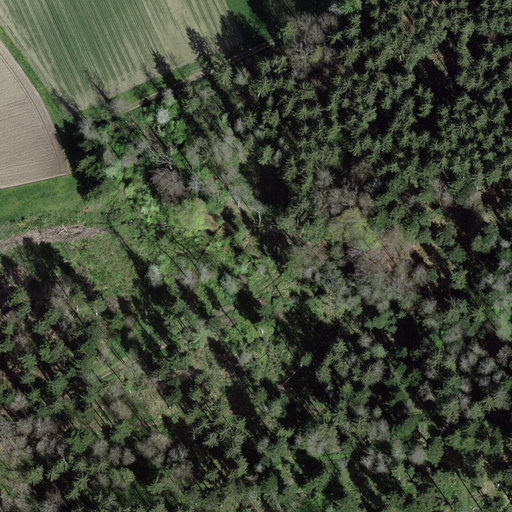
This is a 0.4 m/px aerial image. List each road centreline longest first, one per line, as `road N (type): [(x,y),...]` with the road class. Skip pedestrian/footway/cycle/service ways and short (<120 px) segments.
road 1 (track): [(0,434),(258,283),(394,113),(511,45)]
road 2 (track): [(369,0),(82,132),(98,194),(0,217)]
